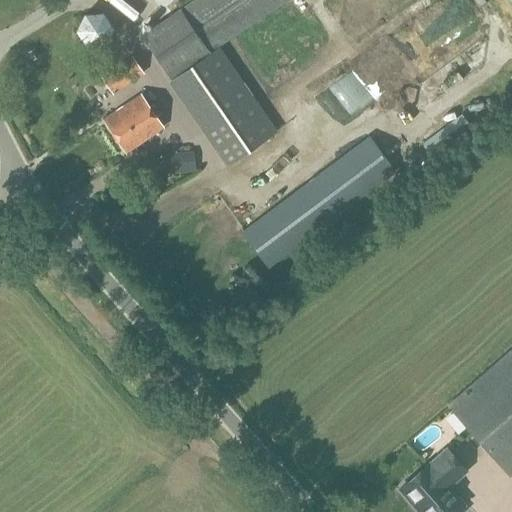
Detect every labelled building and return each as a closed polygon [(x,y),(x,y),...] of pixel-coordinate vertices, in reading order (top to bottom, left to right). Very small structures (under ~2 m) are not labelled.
[(194,0),(142,35),(229,163),(276,131),(218,46),(285,0),(194,0)] [(86,47),(105,45),(114,28),(103,13),(84,14),(75,31),(86,47)] [(444,65),(455,80),(481,59),(470,45),(444,65)] [(101,76),(105,83),(101,86),(104,91),(108,89),(112,95),(144,74),(132,56),(101,76)] [(436,70),(417,81),(425,95),(444,83),(436,70)] [(103,119),(126,153),(163,128),(140,95),(103,119)] [(461,113),(420,144),(431,160),(472,129),(461,113)] [(269,265),(392,174),(366,139),(245,231),(269,265)] [(167,164),(187,165),(188,153),(167,152),(167,164)] [(99,184),(119,170),(107,154),(88,168),(99,184)] [(511,473),(511,348),(448,405),(510,476),(511,473)] [(400,490),(419,511),(454,511),(463,504),(443,482),(461,467),(446,449),(400,490)]
